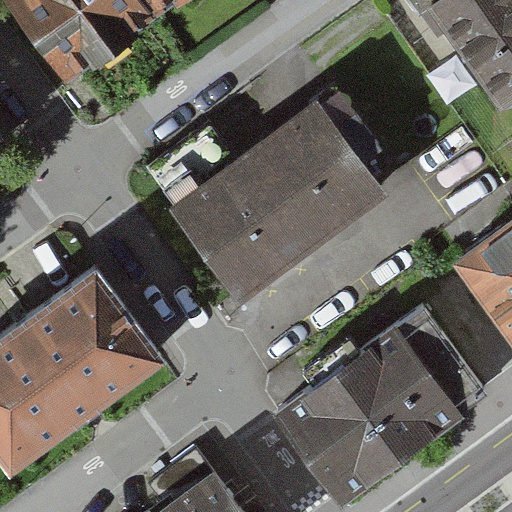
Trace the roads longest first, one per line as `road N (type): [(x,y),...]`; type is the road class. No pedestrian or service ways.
road 1 (residential): [(78,173),(324,0)]
road 2 (residential): [(226,374),(78,173)]
road 3 (residential): [(45,511),(226,374)]
road 4 (residential): [(311,511),(226,374)]
road 5 (residential): [(78,173),(0,68)]
